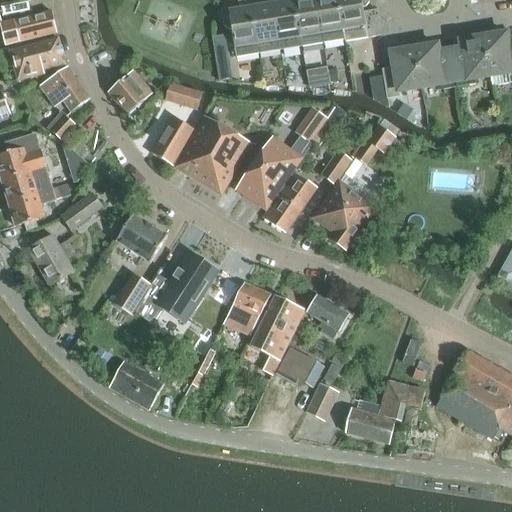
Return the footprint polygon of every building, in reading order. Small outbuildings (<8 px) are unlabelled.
[(250,0),(242,0),(244,9),(228,11),(229,16),(226,16),(223,21),(224,27),(229,30),(231,30),(236,58),(259,54),(250,0)] [(250,0),(259,54),(280,51),(273,4),(259,6),(257,0),(250,0)] [(286,0),(287,2),(273,4),(280,51),(302,48),(293,0),(286,0)] [(293,0),(302,48),(323,44),(315,0),(293,0)] [(315,0),(323,44),(344,41),(337,0),(315,0)] [(337,0),(344,41),(345,42),(382,36),(378,11),(364,14),(363,8),(365,8),(369,3),(368,0),(337,0)] [(57,33),(53,12),(14,22),(14,21),(0,24),(0,25),(4,47),(57,33)] [(483,38),(490,77),(492,86),(511,82),(511,40),(508,42),(506,34),(503,34),(503,31),(493,33),(494,36),(483,38)] [(468,81),(490,77),(483,38),(473,40),(473,36),(463,38),(464,41),(460,42),(463,62),(452,63),(456,88),(469,86),(468,81)] [(65,65),(58,39),(10,52),(18,82),(44,75),(43,71),(65,65)] [(414,50),(421,89),(443,85),(443,90),(456,88),(452,63),(440,65),(437,46),(434,46),(433,43),(424,45),(424,48),(414,50)] [(226,46),(214,48),(217,67),(229,66),(226,46)] [(421,89),(414,50),(404,51),(403,48),(394,50),(394,53),(391,54),(394,73),(383,75),(387,100),(400,97),(399,92),(421,89)] [(63,102),(71,113),(90,100),(68,68),(40,88),(54,109),(63,102)] [(127,116),(152,95),(133,72),(108,93),(127,116)] [(378,96),(385,95),(383,77),(373,79),(375,91),(377,91),(378,96)] [(170,85),(165,101),(197,111),(202,95),(170,85)] [(2,94),(0,94),(0,117),(10,114),(2,94)] [(300,137),(310,144),(327,120),(313,110),(302,125),(307,129),(300,137)] [(174,169),(221,197),(252,145),(204,117),(195,133),(174,168),(174,169)] [(62,141),(75,126),(65,118),(52,132),(62,141)] [(172,119),(151,154),(174,168),(195,133),(172,119)] [(378,151),(383,155),(401,130),(384,119),(356,159),(365,167),(378,151)] [(73,151),(86,137),(77,128),(64,143),(73,151)] [(303,160),(272,138),(247,174),(236,191),(266,212),(303,160)] [(0,157),(0,176),(2,182),(31,173),(27,161),(48,154),(44,143),(0,157)] [(90,167),(75,153),(68,162),(70,167),(82,178),(90,167)] [(351,162),(339,153),(322,177),(335,186),(339,181),(351,162)] [(2,182),(9,204),(9,205),(38,196),(34,183),(66,173),(63,163),(31,173),(2,182)] [(285,234),(317,189),(294,173),(263,219),(285,234)] [(377,208),(339,181),(335,186),(336,187),(313,220),(333,234),(329,240),(346,252),(377,208)] [(41,206),(66,199),(63,188),(38,196),(9,205),(16,228),(45,219),(41,206)] [(93,194),(61,218),(72,233),(104,209),(93,194)] [(150,264),(167,236),(166,236),(135,216),(134,215),(116,243),(150,264)] [(66,259),(75,253),(68,242),(59,247),(53,237),(29,251),(50,287),(74,273),(66,259)] [(511,255),(498,281),(511,288),(511,255)] [(217,273),(191,256),(181,272),(178,270),(173,279),(175,280),(171,286),(156,276),(132,312),(154,326),(168,304),(188,317),(217,273)] [(133,275),(114,305),(130,315),(148,284),(133,275)] [(216,325),(226,307),(227,308),(240,283),(229,277),(216,302),(206,320),(216,325)] [(245,284),(224,326),(242,334),(247,324),(254,327),(271,296),(245,284)] [(307,314),(322,323),(320,328),(322,329),(320,334),(333,341),(338,333),(348,316),(317,297),(307,314)] [(276,298),(257,335),(251,347),(269,357),(262,371),(273,376),(306,312),(276,298)] [(290,349),(279,370),(277,374),(296,385),(298,381),(313,389),(324,368),(290,349)] [(511,377),(468,352),(436,408),(492,440),(498,430),(511,438),(511,437),(511,377)] [(149,411),(164,386),(124,363),(109,389),(149,411)] [(335,384),(342,368),(333,364),(326,379),(335,384)] [(405,406),(420,410),(425,392),(389,383),(380,418),(352,410),(345,434),(389,445),(396,421),(401,423),(405,406)] [(307,413),(324,421),(338,393),(321,385),(307,413)]
